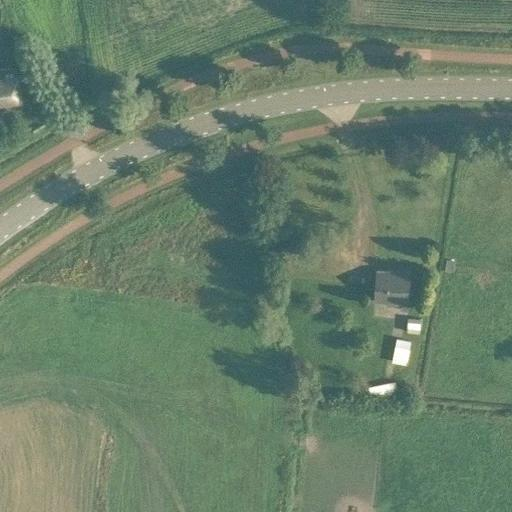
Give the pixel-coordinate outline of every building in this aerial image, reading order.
[(0,108),(20,106),(14,66),(0,68),(0,108)] [(410,310),(410,291),(411,271),(376,270),(376,300),(401,301),(401,309),(410,310)] [(418,332),(419,318),(407,317),(406,330),(418,332)] [(406,363),(410,341),(397,338),(392,360),(406,363)] [(371,399),(390,394),(398,389),(396,380),(368,386),(371,399)]
